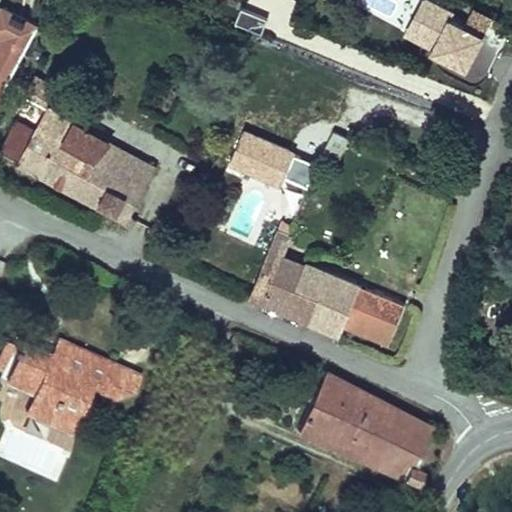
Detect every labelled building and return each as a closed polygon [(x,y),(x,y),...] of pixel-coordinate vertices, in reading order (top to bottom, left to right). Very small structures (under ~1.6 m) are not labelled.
[(0,102),(43,22),(8,3),(0,17),(3,29),(9,32),(0,48),(0,102)] [(482,22),(447,4),(431,36),(466,54),(482,22)] [(260,36),(267,19),(241,9),(234,26),(260,36)] [(43,79),(40,84),(51,90),(54,85),(43,79)] [(67,93),(54,85),(51,90),(40,84),(32,97),(56,111),(67,93)] [(19,121),(3,149),(129,220),(155,174),(53,116),(43,134),(19,121)] [(330,132),(326,147),(343,151),(347,136),(330,132)] [(315,165),(260,133),(243,162),(298,194),(315,165)] [(288,231),(282,228),(251,292),(257,295),(288,231)] [(293,234),(288,231),(257,295),(316,320),(326,298),(297,285),(300,265),(282,257),(293,234)] [(304,267),(300,265),(297,285),(326,298),(338,273),(307,261),(304,267)] [(332,301),(323,323),(343,332),(350,316),(390,333),(403,301),(338,273),(326,298),(332,301)] [(332,301),(326,298),(316,320),(323,323),(332,301)] [(66,355),(75,337),(64,332),(55,350),(66,355)] [(78,418),(98,376),(104,379),(115,356),(75,337),(66,355),(55,350),(29,337),(25,345),(18,342),(5,369),(13,372),(19,361),(30,366),(22,385),(39,393),(37,398),(78,418)] [(0,366),(5,369),(18,342),(9,338),(0,355),(0,366)] [(10,379),(22,385),(30,366),(19,361),(13,372),(10,379)] [(412,460),(430,422),(326,371),(301,429),(407,477),(403,486),(410,489),(423,465),(412,460)] [(73,428),(78,418),(37,398),(32,408),(73,428)]
